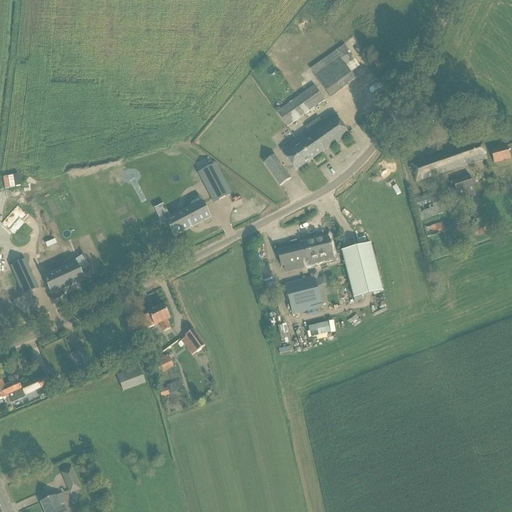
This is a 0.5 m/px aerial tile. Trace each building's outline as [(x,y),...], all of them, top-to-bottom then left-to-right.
[(327,95),(352,78),(338,58),(313,75),(327,95)] [(276,113),(281,119),(287,127),(324,101),(314,87),(276,113)] [(283,156),(295,171),(348,134),(333,114),(285,148),(288,152),(283,156)] [(410,165),(416,182),(487,159),(481,142),(410,165)] [(508,151),(510,150),(509,145),(490,150),(493,163),(510,159),(508,151)] [(264,163),(263,163),(277,184),(279,187),(290,179),(288,176),(278,162),(274,165),(270,159),(264,163)] [(216,165),(198,174),(213,203),(231,194),(216,165)] [(452,181),(457,198),(474,194),(469,177),(452,181)] [(414,202),(421,221),(443,212),(437,193),(414,202)] [(201,202),(165,220),(173,235),(209,217),(201,202)] [(18,206),(2,224),(14,234),(25,222),(23,221),(28,215),(18,206)] [(464,215),(467,224),(481,218),(478,210),(464,215)] [(445,231),(443,222),(424,229),(426,237),(445,231)] [(277,251),(281,267),(308,260),(310,266),(333,261),(328,238),(277,251)] [(341,252),(353,299),(382,291),(370,244),(341,252)] [(258,255),(259,264),(266,262),(265,254),(258,255)] [(25,260),(11,267),(20,287),(34,280),(25,260)] [(77,265),(45,279),(52,294),(83,280),(77,265)] [(258,268),(262,283),(272,280),(269,266),(258,268)] [(285,285),(287,295),(292,314),(321,307),(314,277),(285,285)] [(147,313),(148,315),(141,318),(146,329),(159,323),(163,332),(165,331),(170,329),(166,320),(169,318),(163,305),(147,313)] [(327,323),(307,328),(309,338),(330,333),(327,323)] [(186,349),(191,356),(205,346),(193,330),(184,336),(191,346),(186,349)] [(139,342),(130,346),(133,352),(135,358),(144,355),(139,342)] [(70,356),(79,376),(94,370),(85,349),(70,356)] [(154,362),(159,374),(173,367),(168,355),(154,362)] [(139,368),(117,376),(123,392),(145,384),(139,368)] [(38,380),(20,388),(17,381),(4,387),(1,381),(0,381),(0,400),(7,397),(10,402),(55,382),(50,369),(36,375),(38,380)] [(181,381),(168,384),(170,394),(184,390),(181,381)] [(159,390),(161,398),(169,396),(167,388),(159,390)] [(73,472),(63,477),(70,492),(79,488),(80,487),(73,472)] [(61,511),(60,507),(65,504),(61,494),(55,497),(55,496),(40,503),(44,511),(69,511),(66,511),(61,511)]
